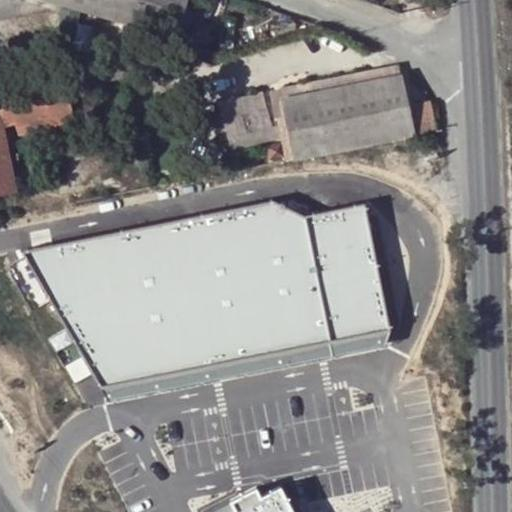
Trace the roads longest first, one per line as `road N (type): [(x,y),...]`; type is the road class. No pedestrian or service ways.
road 1 (secondary): [(477,51),(493,511)]
road 2 (unknown): [(131,427),(383,386)]
road 3 (unknown): [(163,488),(392,449)]
road 4 (unclassified): [(477,51),(429,53),(307,0)]
